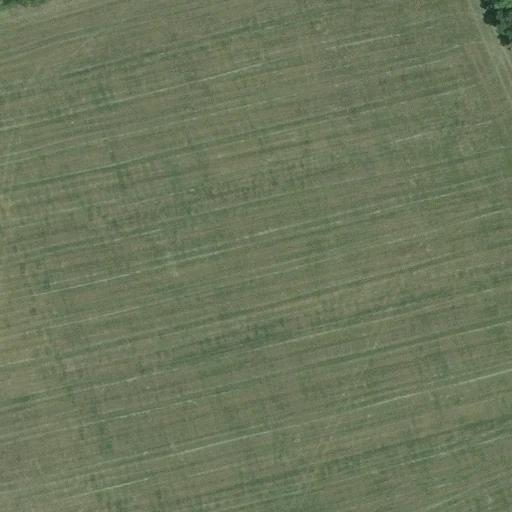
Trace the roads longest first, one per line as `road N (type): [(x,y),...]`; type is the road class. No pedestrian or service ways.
road 1 (unknown): [(406,511),(368,398),(306,322),(262,247),(228,75),(167,0)]
road 2 (unknown): [(217,500),(185,360),(143,249),(4,0)]
road 3 (unknown): [(471,243),(435,226),(422,200),(383,83),(371,0)]
road 4 (unknown): [(511,365),(455,178),(407,144)]
road 5 (unknown): [(194,511),(248,488),(341,502),(403,486)]
road 6 (unknown): [(493,318),(338,361)]
road 7 (unknown): [(392,107),(239,130)]
road 8 (unknown): [(106,179),(239,130)]
